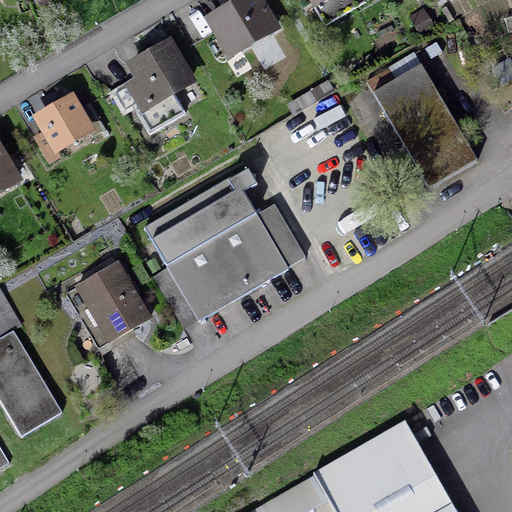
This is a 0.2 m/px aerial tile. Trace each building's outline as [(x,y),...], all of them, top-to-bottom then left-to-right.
[(276,30),(257,0),(249,0),(210,24),(231,58),(276,30)] [(374,0),(307,0),(326,30),(374,0)] [(190,84),(167,47),(111,81),(134,118),(190,84)] [(374,96),(433,193),(479,164),(420,68),(374,96)] [(87,133),(70,105),(37,125),(54,153),(87,133)] [(0,191),(16,182),(0,156),(0,191)] [(147,228),(168,265),(270,208),(249,171),(147,228)] [(303,267),(270,208),(168,265),(202,324),(303,267)] [(77,288),(111,345),(143,326),(109,269),(77,288)] [(0,338),(0,407),(21,442),(59,420),(7,334),(0,338)] [(311,479),(328,511),(445,511),(400,430),(311,479)]
